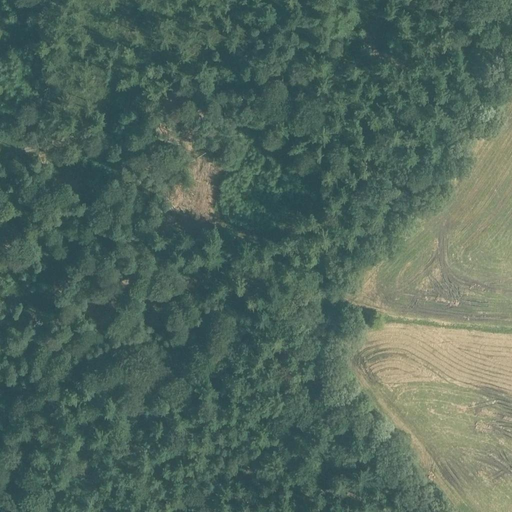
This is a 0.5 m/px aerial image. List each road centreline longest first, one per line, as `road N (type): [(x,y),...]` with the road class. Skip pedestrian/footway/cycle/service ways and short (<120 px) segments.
road 1 (unclassified): [(16,511),(247,338),(387,207),(454,125),(511,25)]
road 2 (track): [(0,157),(100,129),(136,100),(238,51),(295,0)]
road 3 (track): [(511,15),(390,0)]
